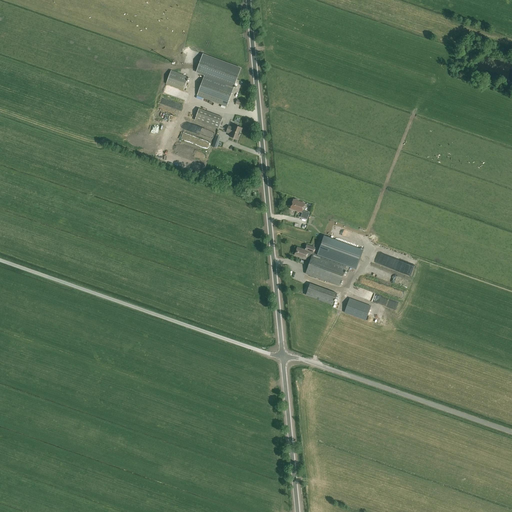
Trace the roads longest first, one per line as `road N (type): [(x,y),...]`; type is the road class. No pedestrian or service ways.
road 1 (unclassified): [(283,356),(247,0)]
road 2 (unclassified): [(283,356),(0,260)]
road 3 (unclassified): [(511,432),(283,356)]
road 4 (unclassified): [(297,511),(283,356)]
road 5 (track): [(413,113),(363,243)]
